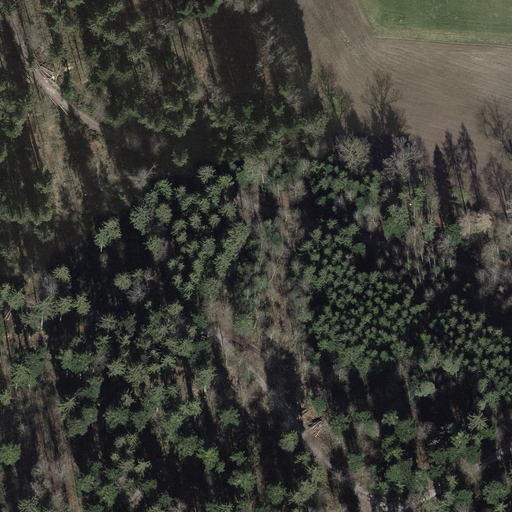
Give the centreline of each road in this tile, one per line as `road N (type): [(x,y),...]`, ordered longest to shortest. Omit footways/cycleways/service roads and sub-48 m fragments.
road 1 (track): [(14,0),(13,29),(33,70),(91,124),(266,210),(463,267),(511,273)]
road 2 (track): [(386,511),(329,462),(215,336),(172,322),(0,300)]
road 3 (track): [(511,446),(395,511)]
